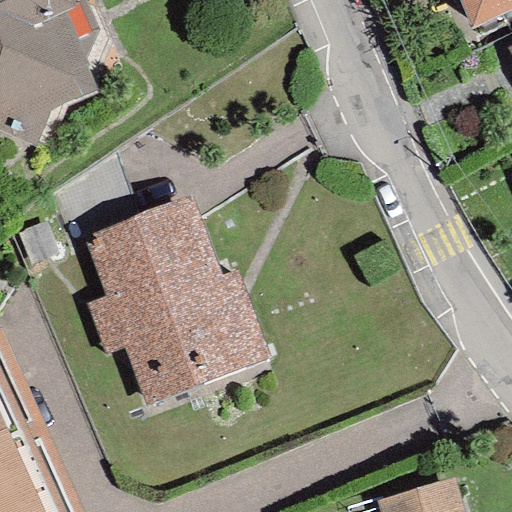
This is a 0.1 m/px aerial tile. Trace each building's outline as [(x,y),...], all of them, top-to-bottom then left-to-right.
[(0,0),(0,124),(32,139),(41,110),(62,102),(34,29),(69,16),(63,0),(0,0)] [(511,0),(467,0),(477,23),(511,7),(511,0)] [(97,246),(143,228),(117,152),(54,195),(77,253),(97,246)] [(212,293),(182,213),(143,228),(97,246),(119,305),(97,313),(108,343),(131,334),(154,395),(257,357),(231,286),(212,293)] [(33,265),(58,255),(47,224),(21,233),(33,265)] [(0,459),(23,511),(41,511),(0,421),(0,459)] [(0,511),(23,511),(0,459),(0,511)] [(450,511),(444,489),(388,505),(390,511),(450,511)]
